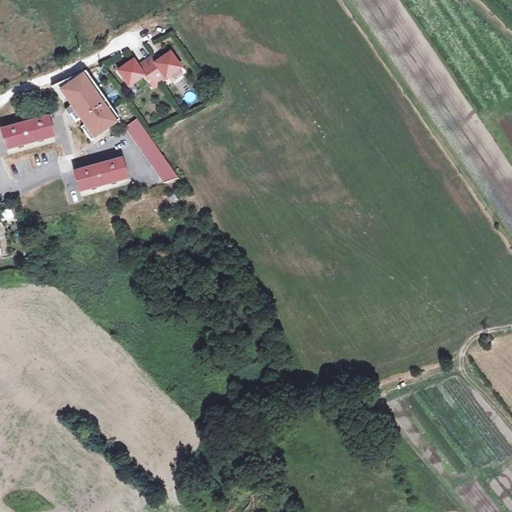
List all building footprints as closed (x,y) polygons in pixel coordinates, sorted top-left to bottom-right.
[(149,68),(157,79),(163,75),(166,79),(181,69),(171,53),(156,63),(152,57),(145,62),(149,68)] [(149,68),(145,62),(138,66),(134,60),(119,70),(129,86),(144,76),(150,84),(157,79),(149,68)] [(85,72),(81,74),(88,85),(92,82),(85,72)] [(81,74),(52,87),(64,103),(67,100),(71,106),(75,111),(70,115),(75,122),(81,119),(85,125),(81,128),(90,140),(115,123),(102,104),(106,101),(92,82),(88,85),(81,74)] [(163,75),(157,79),(159,84),(166,79),(163,75)] [(157,79),(150,84),(152,88),(159,84),(157,79)] [(102,104),(115,123),(119,120),(106,101),(102,104)] [(70,115),(75,111),(71,106),(65,111),(69,116),(70,115)] [(7,150),(31,143),(54,137),(49,117),(1,130),(7,150)] [(175,179),(136,119),(124,128),(159,183),(175,179)] [(122,160),(97,166),(74,173),(79,193),(127,180),(122,160)]
